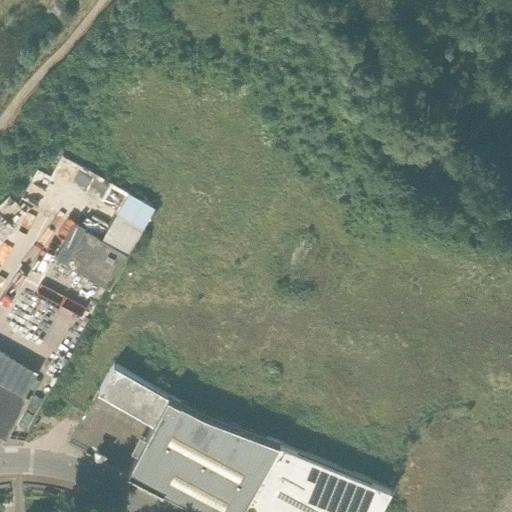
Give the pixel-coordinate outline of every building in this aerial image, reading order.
[(0,217),(0,251),(14,225),(0,217)] [(106,285),(125,251),(85,228),(86,226),(75,220),(55,255),(66,262),(106,285)] [(114,360),(98,388),(152,421),(127,469),(209,511),(242,511),(284,442),(205,413),(114,360)] [(29,395),(0,379),(0,433),(6,437),(29,395)] [(284,442),(246,506),(257,511),(374,511),(388,484),(284,442)]
